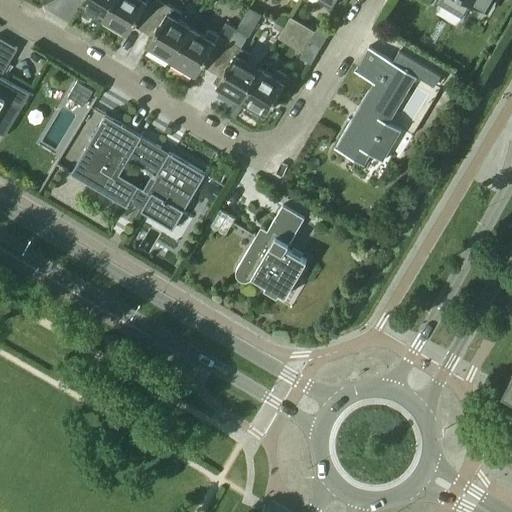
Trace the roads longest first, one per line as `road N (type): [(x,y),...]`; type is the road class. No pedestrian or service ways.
road 1 (unclassified): [(0,9),(274,165),(374,0)]
road 2 (tertiary): [(336,402),(0,204)]
road 3 (tertiary): [(0,240),(319,430)]
road 4 (tertiary): [(511,177),(389,390)]
road 5 (tertiary): [(421,411),(511,257)]
